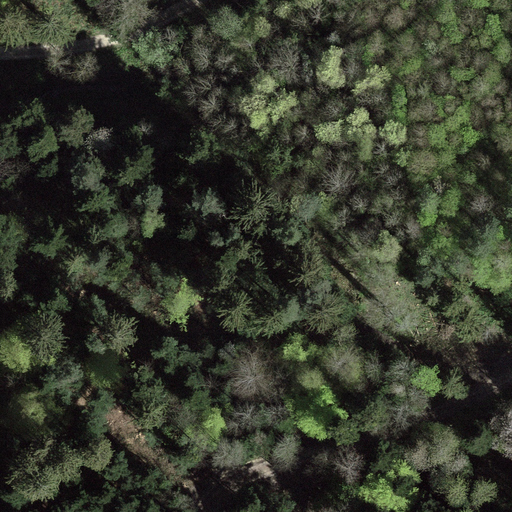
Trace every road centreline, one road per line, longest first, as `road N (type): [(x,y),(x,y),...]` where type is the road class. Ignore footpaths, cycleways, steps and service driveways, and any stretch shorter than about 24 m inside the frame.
road 1 (track): [(511,379),(416,423),(242,476),(206,511)]
road 2 (track): [(196,0),(111,41),(0,54)]
